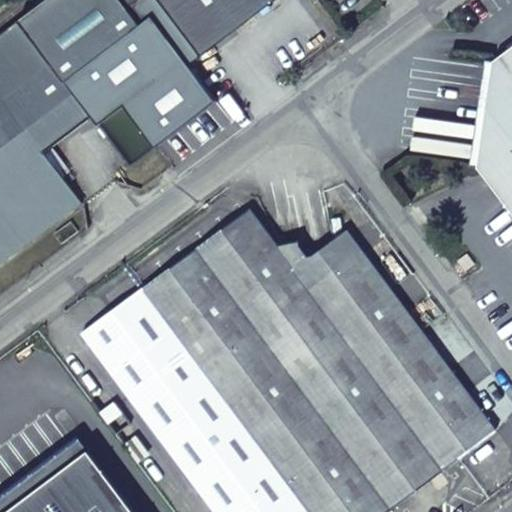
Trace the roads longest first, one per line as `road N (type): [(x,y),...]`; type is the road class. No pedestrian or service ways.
road 1 (residential): [(308,80),(0,308)]
road 2 (residential): [(308,80),(511,378)]
road 3 (unknown): [(37,281),(190,511)]
road 4 (residential): [(417,0),(308,80)]
